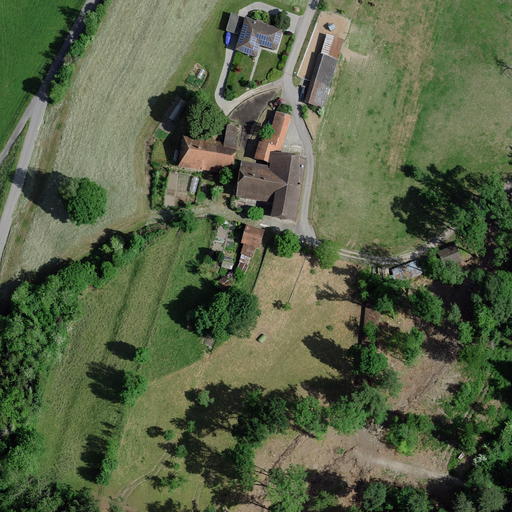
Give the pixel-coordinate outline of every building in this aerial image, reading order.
[(231,17),(227,31),(242,35),(237,51),(249,55),(253,43),(275,50),(281,32),(231,17)] [(342,44),(328,40),(309,104),(322,108),(342,44)] [(264,138),(258,159),(271,163),(274,155),(278,156),(280,150),(279,150),(289,118),(277,114),(270,138),(267,137),(264,138)] [(181,165),(199,168),(200,165),(230,170),(233,151),(235,152),(238,128),(227,127),(224,150),(184,143),(181,165)] [(277,159),(278,156),(274,155),(271,163),(276,165),(274,178),(267,177),(268,174),(244,170),(241,194),(285,200),(282,220),(295,222),(304,163),(277,159)] [(247,230),(243,243),(255,247),(259,248),(263,235),(247,230)] [(255,249),(255,247),(243,243),(243,245),(242,253),(243,256),(251,258),(253,257),(255,249)] [(445,267),(459,261),(455,249),(441,255),(445,267)] [(219,282),(224,289),(230,285),(225,278),(219,282)] [(379,312),(366,310),(359,385),(371,386),(379,312)] [(42,340),(38,352),(52,356),(55,344),(42,340)]
